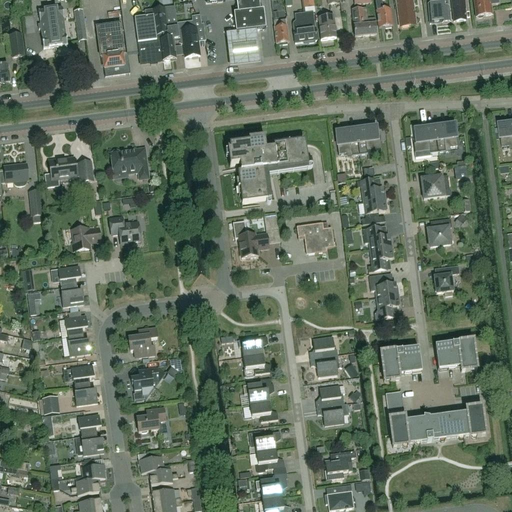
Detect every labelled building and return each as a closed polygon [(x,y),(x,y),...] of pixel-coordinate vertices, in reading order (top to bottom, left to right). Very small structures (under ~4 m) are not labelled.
[(144,0),(146,18),(134,19),(140,64),(162,61),(162,62),(175,61),(173,41),(179,41),(175,10),(173,0),(144,0)] [(205,0),(206,5),(237,1),(238,14),(260,11),(258,0),(205,0)] [(302,0),(304,9),(314,8),(312,0),(302,0)] [(350,23),(351,23),(353,38),(355,37),(355,39),(362,38),(362,36),(364,36),(363,34),(373,33),(370,18),(372,18),(370,10),(369,10),(367,0),(347,0),(350,15),(349,15),(350,23)] [(383,0),(374,0),(379,30),(385,29),(385,30),(391,30),(391,28),(392,28),(390,11),(382,12),(381,3),(384,3),(383,0)] [(415,27),(411,0),(396,0),(400,29),(415,27)] [(428,0),(429,6),(428,6),(430,26),(442,24),(442,25),(450,24),(448,9),(447,1),(443,2),(442,0),(428,0)] [(451,0),(452,1),(451,1),(452,12),(453,12),(454,23),(466,22),(464,11),(465,11),(464,0),(451,0)] [(499,5),(497,0),(477,0),(473,1),(476,19),(478,19),(478,20),(482,19),(492,17),(491,6),(499,5)] [(38,13),(41,31),(44,51),(67,48),(62,10),(38,13)] [(263,11),(260,11),(238,14),(233,15),(235,33),(256,31),(265,30),(263,11)] [(82,12),(74,13),(79,43),(87,42),(82,12)] [(317,42),(313,14),(296,16),(297,23),(295,23),(294,25),(293,26),(294,34),(293,34),(295,45),(317,42)] [(184,60),(200,58),(196,26),(201,26),(200,16),(185,18),(185,19),(178,20),(181,46),(183,46),(184,60)] [(333,18),(318,20),(321,42),(336,40),(333,18)] [(278,22),(273,23),(276,46),(282,46),(282,47),(287,46),(287,45),(289,45),(287,28),(279,29),(278,22)] [(129,69),(127,55),(124,55),(120,26),(96,29),(100,59),(102,58),(105,79),(125,76),(124,70),(129,69)] [(260,65),(256,31),(235,33),(226,35),(230,68),(260,65)] [(11,60),(24,57),(21,34),(8,36),(11,60)] [(166,62),(167,72),(174,71),(173,61),(166,62)] [(7,66),(0,66),(0,85),(10,84),(7,66)] [(511,150),(511,122),(510,122),(510,126),(499,127),(501,141),(502,149),(510,148),(511,150)] [(443,125),(434,126),(438,155),(446,154),(448,153),(450,150),(458,149),(457,140),(455,127),(444,129),(443,125)] [(430,156),(438,155),(434,126),(425,127),(425,131),(414,132),(416,145),(413,146),(415,155),(429,153),(430,156)] [(378,142),(376,129),(365,131),(364,127),(355,129),(359,157),(367,156),(367,153),(382,151),(380,142),(378,142)] [(351,158),(359,157),(355,129),(346,130),(347,133),(336,135),(337,148),(338,157),(346,157),(348,158),(351,158)] [(277,172),(307,168),(304,143),(273,147),(274,151),(266,152),(264,141),(265,141),(265,140),(255,142),(255,145),(229,148),(231,158),(228,159),(229,169),(230,169),(230,168),(239,167),(240,174),(238,174),(242,205),(267,202),(263,172),(276,170),(277,172)] [(117,152),(114,152),(112,154),(112,155),(110,155),(113,178),(139,174),(140,182),(149,180),(145,151),(119,154),(119,153),(117,152)] [(50,176),(46,177),(47,189),(58,187),(58,181),(77,179),(77,178),(80,178),(81,184),(93,183),(90,164),(75,166),(74,160),(49,163),(50,176)] [(25,183),(27,183),(25,166),(3,169),(5,185),(12,184),(13,186),(14,187),(16,188),(17,188),(22,188),(23,187),(25,186),(25,184),(25,183)] [(466,168),(456,169),(457,181),(467,180),(466,168)] [(447,178),(441,179),(441,178),(421,181),(423,202),(444,199),(450,198),(451,197),(451,193),(449,191),(447,178)] [(383,193),(383,191),(376,191),(375,182),(356,184),(357,190),(361,190),(363,205),(386,202),(384,193),(383,193)] [(29,194),(31,218),(40,217),(38,193),(29,194)] [(386,202),(363,205),(365,221),(361,221),(362,228),(375,226),(373,216),(386,214),(385,212),(387,212),(386,202)] [(264,219),(266,233),(278,231),(276,217),(264,219)] [(461,228),(470,226),(468,217),(459,219),(461,228)] [(122,220),(109,221),(111,237),(119,236),(121,247),(132,245),(132,244),(140,243),(138,225),(123,226),(122,220)] [(431,232),(427,233),(430,250),(450,247),(448,231),(451,230),(450,222),(430,225),(431,232)] [(254,236),(247,238),(245,224),(233,225),(235,241),(239,241),(242,260),(257,258),(257,252),(269,251),(267,237),(255,238),(254,236)] [(296,229),(298,242),(299,242),(299,240),(304,239),(305,249),(306,255),(308,257),(314,256),(326,254),(326,251),(334,250),(332,230),(328,231),(327,225),(296,229)] [(369,245),(370,253),(392,250),(391,240),(389,241),(389,238),(382,239),(381,229),(362,232),(364,246),(369,245)] [(72,245),(73,253),(90,251),(89,245),(100,244),(98,230),(89,231),(89,230),(72,232),(74,245),(72,245)] [(393,259),(392,250),(370,253),(372,268),(368,269),(369,275),(387,273),(386,263),(392,262),(392,260),(393,259)] [(0,262),(10,263),(10,254),(0,253),(0,262)] [(60,284),(61,290),(76,288),(75,282),(78,282),(77,279),(80,279),(79,269),(58,272),(60,284)] [(445,271),(446,278),(434,279),(436,296),(444,295),(445,299),(452,298),(451,294),(453,294),(451,277),(459,276),(458,269),(445,271)] [(376,300),(398,297),(397,288),(396,288),(395,286),(383,287),(382,277),(369,279),(371,294),(375,293),(376,300)] [(63,309),(84,306),(82,296),(80,297),(79,294),(77,294),(76,288),(61,290),(62,296),(61,296),(63,309)] [(40,299),(39,293),(27,294),(30,316),(36,315),(34,300),(40,299)] [(399,307),(398,297),(376,300),(378,316),(374,317),(375,323),(394,320),(393,310),(398,309),(398,307),(399,307)] [(67,334),(68,340),(83,338),(82,332),(84,332),(84,329),(87,329),(85,318),(65,321),(66,334),(67,334)] [(128,340),(130,353),(138,352),(139,360),(155,358),(154,349),(150,350),(149,342),(157,341),(155,331),(139,333),(140,339),(128,340)] [(8,337),(0,335),(0,342),(7,344),(8,337)] [(70,359),(90,356),(89,346),(86,346),(86,344),(84,344),(83,338),(68,340),(68,346),(70,359)] [(243,360),(262,358),(261,347),(267,346),(267,339),(249,341),(250,347),(242,348),(243,360)] [(320,361),(337,358),(336,351),(334,352),(332,340),(313,343),(314,354),(309,355),(310,362),(320,361)] [(455,370),(455,367),(460,367),(461,374),(470,373),(470,368),(476,368),(473,343),(457,345),(452,346),(435,348),(437,370),(438,370),(447,368),(448,371),(455,370)] [(421,372),(419,359),(418,350),(401,353),(396,353),(380,355),(383,380),(390,379),(390,383),(399,382),(398,375),(403,374),(404,377),(411,376),(411,373),(420,372),(421,372)] [(44,361),(40,362),(39,353),(34,354),(36,367),(45,366),(44,361)] [(264,369),(262,358),(243,360),(245,372),(243,373),(244,379),(246,380),(253,379),(255,377),(271,375),(271,368),(264,369)] [(337,358),(320,361),(310,362),(311,369),(316,368),(318,380),(337,377),(336,371),(339,371),(338,365),(337,358)] [(171,367),(166,373),(175,378),(180,373),(177,371),(182,371),(180,359),(169,360),(170,366),(171,367)] [(74,384),(74,390),(90,387),(89,381),(91,381),(91,378),(93,378),(92,368),(71,371),(73,384),(74,384)] [(152,384),(156,383),(159,383),(164,376),(157,370),(138,373),(139,379),(131,380),(132,387),(133,387),(134,396),(133,396),(134,403),(145,401),(144,398),(148,397),(152,391),(152,384)] [(76,408),(97,406),(96,395),(93,396),(93,393),(90,393),(90,387),(74,390),(75,396),(76,408)] [(248,397),(250,408),(269,405),(267,394),(274,393),(273,387),(256,389),(256,387),(243,389),(244,397),(248,397)] [(344,407),(342,396),(340,397),(339,389),(319,392),(321,403),(315,404),(316,411),(344,407)] [(359,400),(353,394),(349,399),(355,404),(359,400)] [(388,415),(404,413),(401,394),(385,396),(388,415)] [(58,415),(56,399),(42,401),(44,417),(50,416),(58,415)] [(270,417),(269,405),(250,408),(251,420),(260,419),(261,425),(278,422),(277,416),(270,417)] [(344,426),(343,418),(349,417),(347,406),(344,407),(316,411),(317,418),(323,417),(324,429),(344,426)] [(469,439),(469,440),(470,440),(470,437),(476,436),(476,439),(485,438),(481,409),(470,410),(471,418),(427,423),(427,421),(428,421),(428,420),(427,420),(421,421),(420,421),(420,422),(421,421),(422,424),(401,427),(400,419),(389,421),(392,450),(402,449),(401,446),(407,445),(407,448),(408,448),(408,447),(469,439)] [(161,429),(160,424),(165,423),(164,411),(146,413),(147,419),(136,421),(138,435),(140,434),(142,435),(146,435),(148,433),(158,432),(158,436),(162,436),(167,435),(166,428),(161,429)] [(44,417),(42,417),(44,437),(53,436),(50,416),(44,417)] [(80,433),(81,439),(96,437),(95,431),(98,431),(97,428),(100,428),(99,418),(78,420),(80,433)] [(254,444),(256,456),(275,453),(274,442),(280,441),(279,434),(260,437),(260,434),(248,436),(250,445),(254,444)] [(97,443),(96,437),(81,439),(82,444),(76,445),(78,458),(83,457),(83,458),(104,455),(102,445),(100,445),(99,443),(97,443)] [(53,441),(45,442),(46,456),(54,455),(53,441)] [(277,464),(275,453),(256,456),(258,467),(255,467),(256,474),(259,475),(262,475),(264,473),(267,472),(284,470),(283,463),(277,464)] [(148,475),(169,472),(169,468),(163,469),(162,459),(160,460),(159,454),(147,455),(147,461),(139,462),(141,476),(148,475)] [(326,482),(325,482),(325,483),(344,480),(343,480),(343,475),(347,474),(346,466),(351,465),(351,461),(355,460),(354,454),(341,455),(342,461),(325,464),(326,473),(325,473),(326,482)] [(0,462),(0,468),(27,473),(28,467),(0,462)] [(94,462),(84,464),(82,464),(83,470),(81,470),(82,479),(76,480),(77,484),(98,481),(98,482),(105,481),(103,467),(95,468),(94,462)] [(194,462),(187,463),(189,475),(196,474),(194,462)] [(60,467),(49,469),(51,481),(57,481),(56,472),(61,471),(60,467)] [(0,487),(0,488),(1,482),(0,481),(0,474),(16,477),(17,477),(16,477),(19,477),(20,477),(26,478),(27,473),(0,468),(0,487)] [(148,475),(150,488),(172,485),(172,481),(178,480),(177,476),(171,477),(170,471),(169,472),(148,475)] [(50,482),(52,493),(59,492),(57,481),(51,481),(50,482)] [(98,481),(77,484),(76,484),(76,490),(70,490),(71,495),(77,494),(77,498),(100,495),(98,482),(98,481)] [(262,503),(281,501),(280,489),(287,488),(286,482),(267,484),(267,483),(255,484),(256,492),(261,492),(262,503)] [(0,489),(0,488),(0,487),(0,506),(8,508),(9,502),(0,500),(0,489)] [(337,496),(324,498),(325,507),(328,507),(328,511),(343,511),(356,510),(354,501),(352,501),(350,488),(336,489),(337,496)] [(8,489),(7,495),(18,497),(18,491),(8,489)] [(191,491),(193,503),(200,502),(198,490),(191,491)] [(153,508),(181,504),(180,500),(174,501),(173,492),(151,495),(153,508)] [(102,511),(101,501),(78,504),(79,511),(102,511)] [(283,511),(281,501),(262,503),(263,511),(289,511),(290,511),(283,511)] [(201,511),(200,502),(193,503),(193,511),(201,511)]
